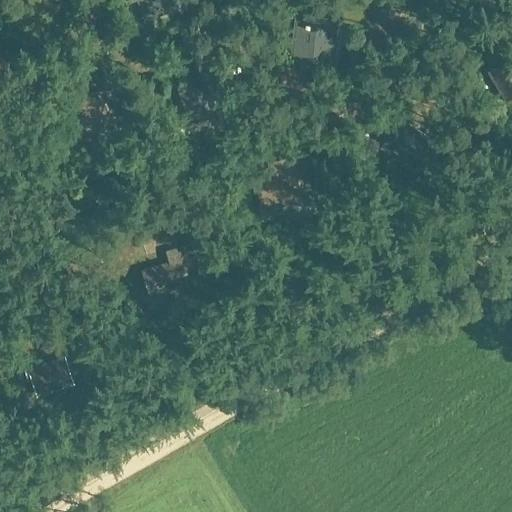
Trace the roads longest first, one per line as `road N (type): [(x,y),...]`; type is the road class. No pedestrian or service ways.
road 1 (track): [(53,511),(511,252)]
road 2 (track): [(415,105),(432,78),(511,36)]
